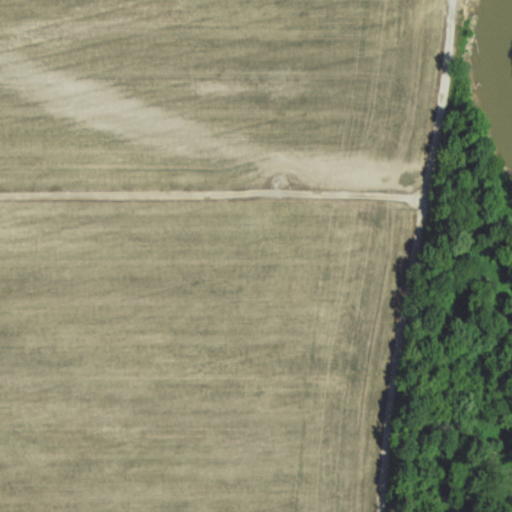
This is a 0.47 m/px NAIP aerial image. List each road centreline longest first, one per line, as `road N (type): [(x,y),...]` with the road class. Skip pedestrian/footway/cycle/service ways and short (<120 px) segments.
road 1 (track): [(427,199),(0,196)]
road 2 (track): [(427,199),(386,511)]
road 3 (track): [(457,0),(427,199)]
